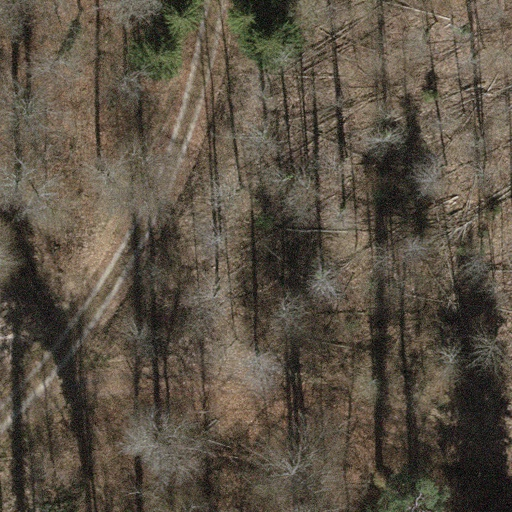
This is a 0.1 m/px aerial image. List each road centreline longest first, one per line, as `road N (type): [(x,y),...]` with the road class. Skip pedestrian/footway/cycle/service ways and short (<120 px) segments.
road 1 (track): [(221,0),(179,165),(52,390),(0,429)]
road 2 (track): [(52,390),(245,391),(511,481)]
